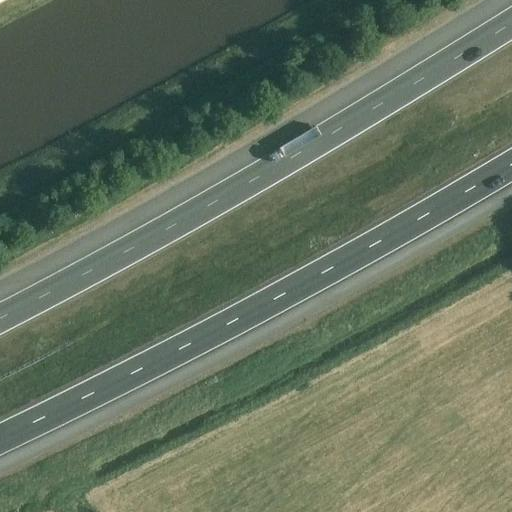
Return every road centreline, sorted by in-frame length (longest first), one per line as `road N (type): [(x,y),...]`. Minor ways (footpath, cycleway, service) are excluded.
road 1 (motorway): [(511,22),(317,142),(0,317)]
road 2 (motorway): [(0,438),(182,348),(511,164)]
